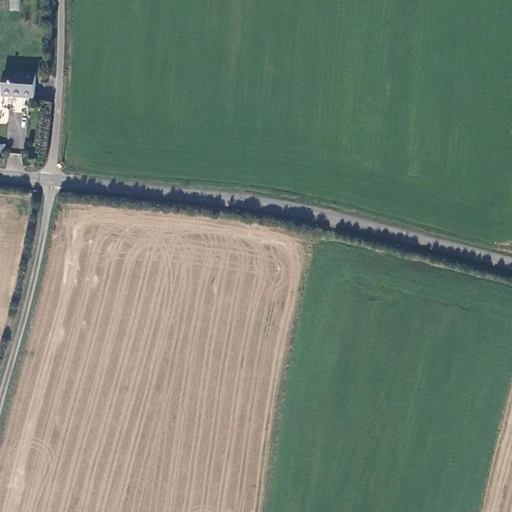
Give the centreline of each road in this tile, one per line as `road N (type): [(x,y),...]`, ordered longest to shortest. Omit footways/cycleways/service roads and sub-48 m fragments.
road 1 (tertiary): [(51,180),(299,211),(511,264)]
road 2 (unclassified): [(51,180),(0,409)]
road 3 (unclassified): [(51,180),(61,0)]
